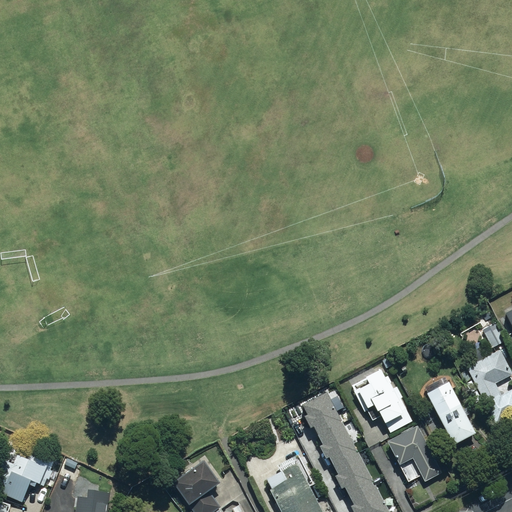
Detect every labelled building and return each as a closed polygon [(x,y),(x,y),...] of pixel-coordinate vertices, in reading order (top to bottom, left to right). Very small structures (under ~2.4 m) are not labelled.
[(496,324),(485,330),(493,347),(504,342),(496,324)] [(511,375),(511,371),(501,351),(468,368),(496,422),(511,413),(511,391),(504,396),(497,384),(511,375)] [(387,367),(355,384),(375,422),(385,417),(393,433),(415,421),(387,367)] [(453,384),(430,396),(455,447),(479,436),(453,384)] [(302,404),(357,511),(388,511),(326,392),(302,404)] [(420,427),(390,442),(410,481),(422,475),(426,483),(444,474),(420,427)] [(0,483),(5,486),(2,496),(24,504),(32,483),(44,488),(53,463),(11,447),(0,476),(0,483)] [(72,496),(82,469),(78,467),(79,464),(62,457),(51,488),(72,496)] [(205,458),(171,482),(192,511),(214,511),(221,507),(211,492),(223,484),(205,458)] [(323,511),(303,470),(272,486),(284,511),(323,511)] [(98,506),(101,489),(82,486),(77,511),(109,511),(111,508),(98,506)]
